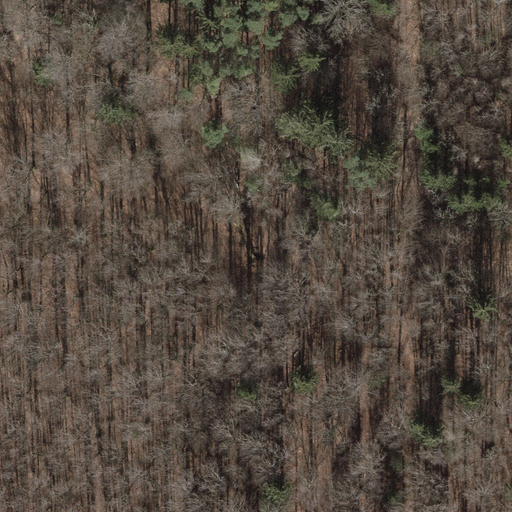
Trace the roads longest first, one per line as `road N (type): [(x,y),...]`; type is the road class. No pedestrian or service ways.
road 1 (track): [(401,374),(427,0)]
road 2 (track): [(401,374),(333,511)]
